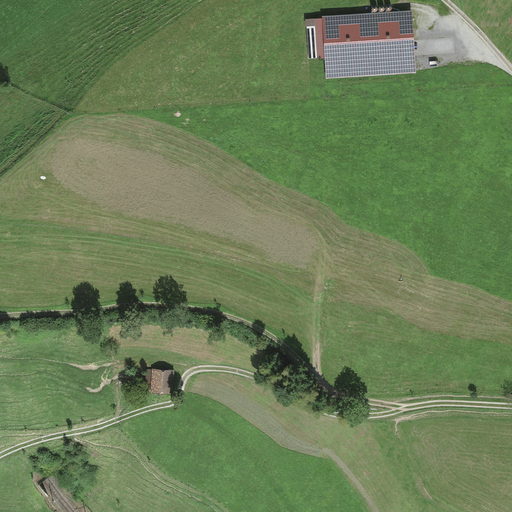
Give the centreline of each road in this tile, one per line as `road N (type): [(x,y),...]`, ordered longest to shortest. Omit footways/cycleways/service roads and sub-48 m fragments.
road 1 (track): [(0,454),(172,402),(185,376),(212,367),(270,381),(342,416),(427,404),(511,406)]
road 2 (track): [(407,408),(343,395),(271,334),(210,311),(143,304),(0,314)]
